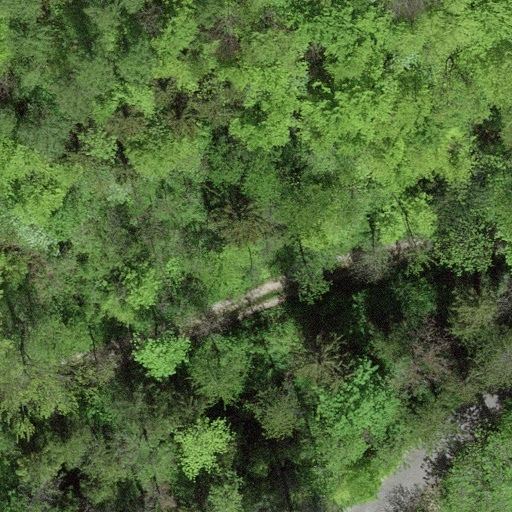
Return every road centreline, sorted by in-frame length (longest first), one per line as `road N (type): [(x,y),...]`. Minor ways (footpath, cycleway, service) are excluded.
road 1 (track): [(0,388),(226,322),(366,260),(511,234)]
road 2 (residential): [(359,511),(511,360)]
